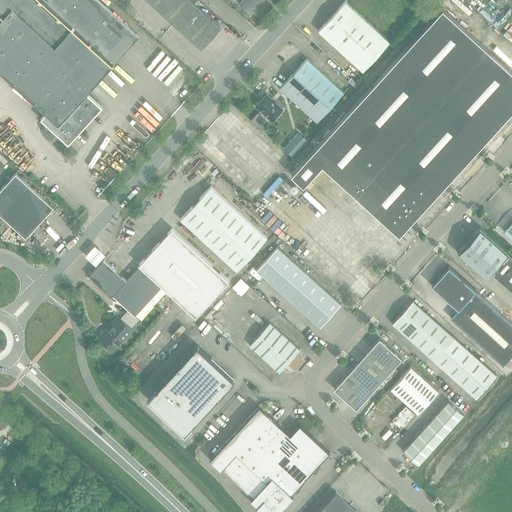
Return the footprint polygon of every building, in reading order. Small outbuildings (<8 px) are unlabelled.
[(0,0),(0,67),(48,112),(42,119),(68,143),(101,106),(85,91),(110,63),(112,65),(117,60),(110,54),(132,30),(99,0),(0,0)] [(125,0),(122,0),(119,3),(125,9),(130,4),(125,0)] [(147,0),(201,49),(221,28),(189,0),(147,0)] [(246,13),(248,12),(251,15),(264,0),(242,0),(239,4),(242,7),(242,9),(246,13)] [(389,41),(345,1),(319,30),(363,70),(389,41)] [(322,165),(399,235),(511,110),(511,71),(442,8),(291,174),(303,185),(322,165)] [(396,26),(392,30),(396,34),(400,30),(396,26)] [(344,92),(343,92),(307,58),(280,87),(317,121),(344,92)] [(282,108),(272,99),(267,94),(256,106),(272,120),(282,108)] [(298,132),(284,147),(294,156),(307,141),(298,132)] [(26,237),(53,207),(16,173),(0,189),(0,231),(2,233),(11,224),(26,237)] [(211,185),(180,218),(236,270),(267,237),(211,185)] [(509,252),(496,241),(480,226),(457,252),(486,278),(491,272),(509,252)] [(104,260),(89,276),(111,297),(113,295),(128,309),(135,315),(149,300),(164,314),(178,300),(195,316),(228,280),(172,228),(139,264),(140,265),(126,280),(104,260)] [(341,303),(277,246),(256,270),(320,327),(341,303)] [(491,272),(500,280),(511,266),(511,255),(509,252),(491,272)] [(449,266),(432,285),(459,309),(451,318),(503,365),(511,354),(511,322),(475,290),(476,290),(449,266)] [(511,266),(500,280),(509,288),(511,284),(511,266)] [(392,323),(414,342),(434,319),(413,300),(392,323)] [(140,319),(135,315),(128,309),(120,317),(118,315),(98,337),(113,350),(118,344),(122,339),(123,339),(133,329),(132,328),(140,319)] [(456,338),(434,319),(414,342),(429,356),(435,361),(456,338)] [(249,345),(280,372),(300,349),(270,322),(249,345)] [(363,356),(386,376),(402,358),(379,338),(363,356)] [(435,361),(445,370),(466,347),(456,338),(435,361)] [(197,344),(148,397),(185,431),(234,378),(197,344)] [(445,370),(456,379),(476,356),(466,347),(445,370)] [(350,371),(361,381),(372,391),(386,376),(363,356),(350,371)] [(456,379),(466,388),(486,365),(476,356),(456,379)] [(486,365),(466,388),(476,397),(496,374),(486,365)] [(411,366),(391,389),(418,413),(438,390),(411,366)] [(334,388),(345,399),(361,381),(350,371),(334,388)] [(361,381),(345,399),(356,409),(372,391),(361,381)] [(403,451),(418,464),(464,414),(449,400),(403,451)] [(259,406),(210,459),(221,469),(222,468),(252,496),(251,497),(258,503),(256,506),(262,511),(264,511),(265,511),(266,511),(276,511),(293,494),(292,493),(330,452),(300,424),(290,434),(259,406)] [(357,511),(336,492),(316,511),(357,511)]
